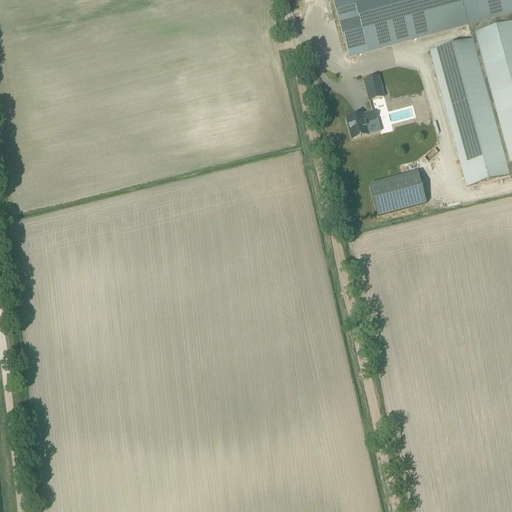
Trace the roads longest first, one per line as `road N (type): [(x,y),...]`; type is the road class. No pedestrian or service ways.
road 1 (track): [(295,38),(406,511)]
road 2 (track): [(18,511),(0,338)]
